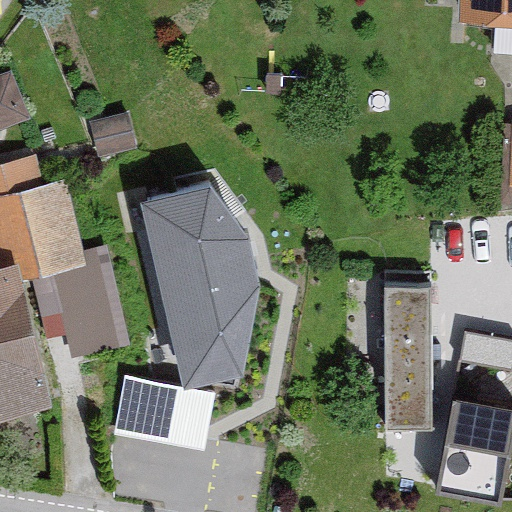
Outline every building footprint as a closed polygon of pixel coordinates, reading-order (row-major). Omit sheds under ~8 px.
[(511,20),(511,0),(460,0),(460,18),(511,20)] [(12,71),(0,75),(0,126),(28,117),(12,71)] [(119,116),(87,123),(95,161),(128,154),(119,116)] [(0,409),(57,396),(44,342),(61,338),(66,355),(125,341),(101,240),(81,245),(64,175),(37,181),(30,150),(0,157),(0,409)] [(142,177),(183,369),(244,353),(260,263),(248,215),(210,161),(142,177)] [(430,427),(431,282),(386,282),(384,427),(430,427)] [(511,478),(511,322),(456,321),(449,476),(511,478)] [(217,383),(125,366),(113,428),(205,445),(217,383)]
